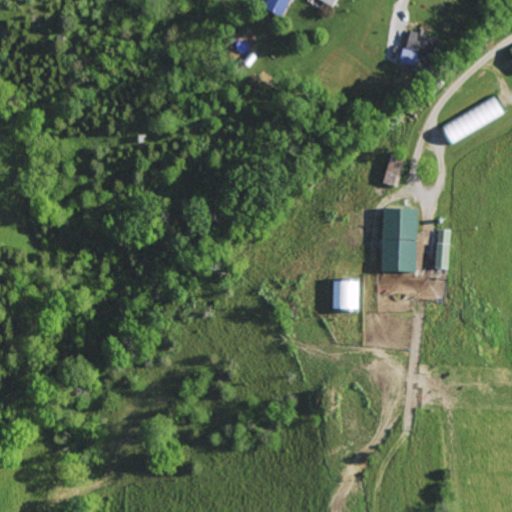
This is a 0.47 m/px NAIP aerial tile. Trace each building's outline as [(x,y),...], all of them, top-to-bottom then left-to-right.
[(285,0),(259,0),(256,7),(277,17),(285,0)] [(406,30),(400,46),(425,55),(432,38),(416,32),(415,33),(406,30)] [(511,44),(503,49),(511,67),(511,44)] [(395,63),(410,66),(413,51),(397,48),(395,63)] [(436,125),(445,144),(501,117),(492,99),(436,125)] [(379,183),(394,187),(400,159),(385,156),(379,183)] [(375,271),(411,271),(413,208),(377,207),(375,271)] [(431,268),(446,269),(447,230),(432,229),(431,268)] [(358,281),(329,280),(328,309),(357,310),(358,281)]
